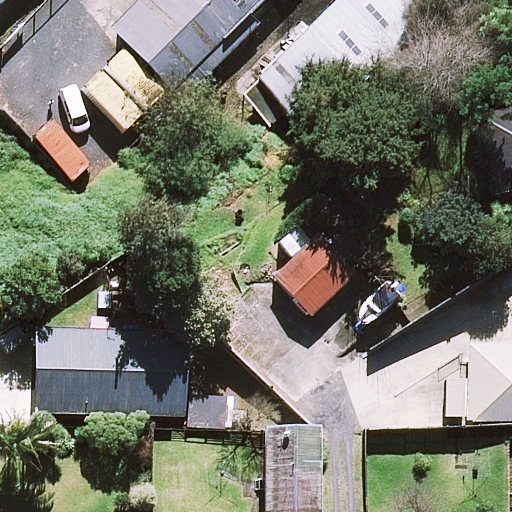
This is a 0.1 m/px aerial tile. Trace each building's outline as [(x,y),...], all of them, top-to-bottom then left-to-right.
[(250,0),(152,0),(198,48),(250,0)] [(318,0),(269,46),(324,106),(437,0),(318,0)] [(511,193),(511,60),(497,64),(510,109),(471,120),(493,198),(511,193)] [(291,270),(285,277),(318,308),(350,275),(296,224),(271,251),(291,270)] [(0,412),(183,420),(187,330),(139,328),(140,310),(130,310),(131,302),(106,301),(105,311),(91,310),(90,332),(30,330),(30,325),(6,324),(0,330),(0,412)] [(442,421),(467,422),(511,423),(511,342),(470,342),(468,384),(443,383),(442,421)] [(187,394),(184,429),(231,432),(233,397),(187,394)] [(312,511),(312,428),(260,428),(261,511),(312,511)]
